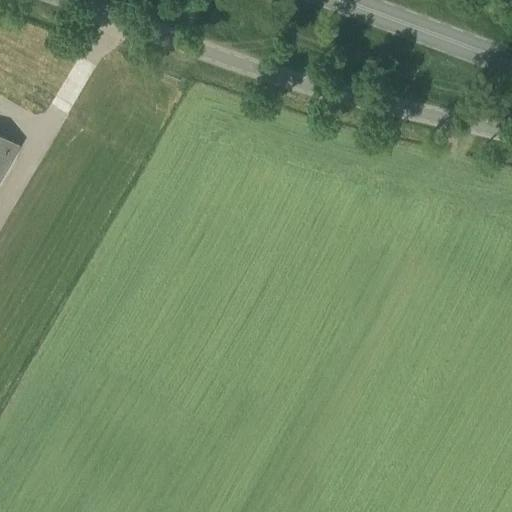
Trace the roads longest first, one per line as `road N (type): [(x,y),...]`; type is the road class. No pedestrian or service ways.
road 1 (unclassified): [(511,138),(476,125),(358,110),(55,0)]
road 2 (primary): [(511,66),(330,0)]
